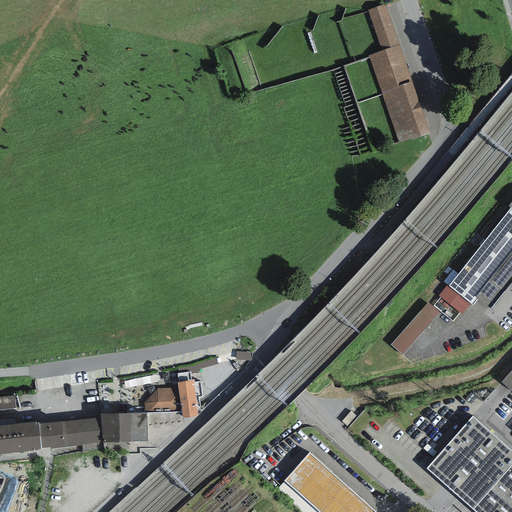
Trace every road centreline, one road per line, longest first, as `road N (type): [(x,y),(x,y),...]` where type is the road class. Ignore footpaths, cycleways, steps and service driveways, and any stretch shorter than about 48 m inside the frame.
road 1 (residential): [(275,330),(446,135),(445,106),(408,0)]
road 2 (unclassified): [(275,330),(257,325),(153,353),(0,373)]
road 3 (residential): [(100,511),(259,361)]
road 4 (residential): [(424,511),(264,365)]
road 5 (track): [(511,352),(470,377),(318,414)]
